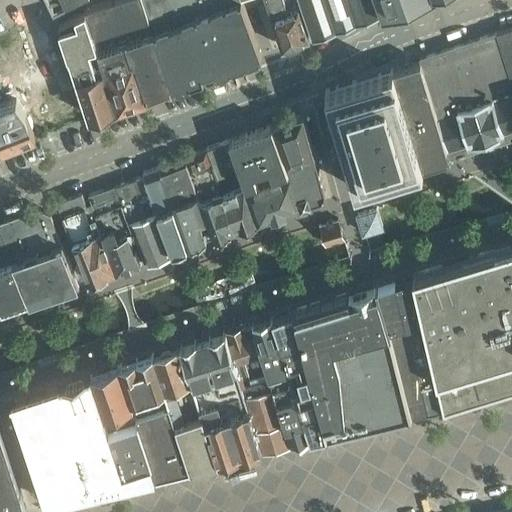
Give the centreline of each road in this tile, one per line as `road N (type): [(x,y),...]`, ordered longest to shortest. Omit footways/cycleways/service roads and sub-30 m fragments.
road 1 (tertiary): [(0,192),(505,0)]
road 2 (unclassified): [(511,400),(77,511)]
